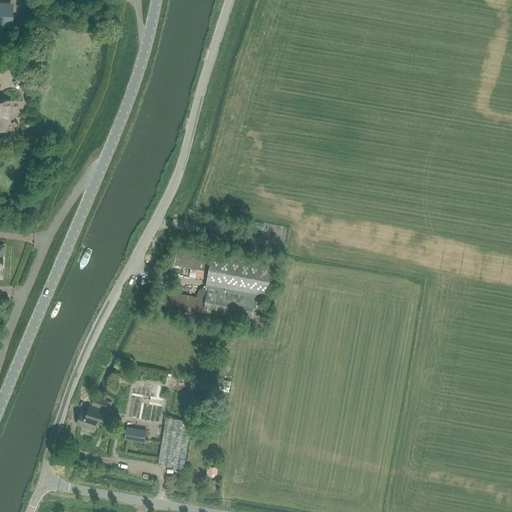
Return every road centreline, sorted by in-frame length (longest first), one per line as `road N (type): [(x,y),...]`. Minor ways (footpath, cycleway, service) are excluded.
road 1 (unclassified): [(43,479),(100,325),(178,179),(230,0)]
road 2 (unclassified): [(0,409),(125,110),(156,0)]
road 3 (unclassified): [(199,511),(43,479)]
